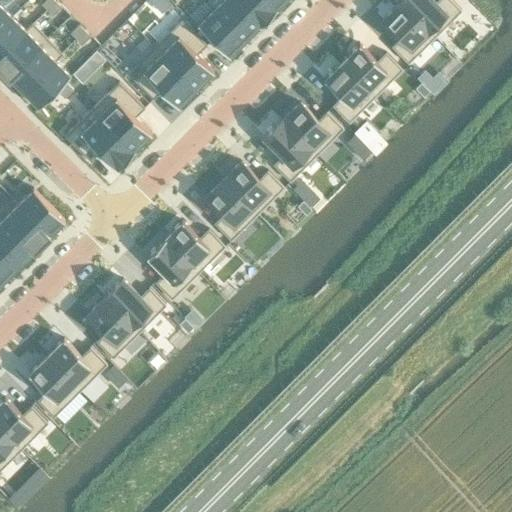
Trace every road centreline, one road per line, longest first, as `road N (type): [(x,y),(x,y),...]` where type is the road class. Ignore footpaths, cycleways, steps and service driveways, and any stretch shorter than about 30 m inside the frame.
road 1 (primary): [(200,511),(511,200)]
road 2 (residential): [(332,0),(114,223)]
road 3 (residential): [(0,103),(114,223)]
road 4 (residential): [(114,223),(0,335)]
